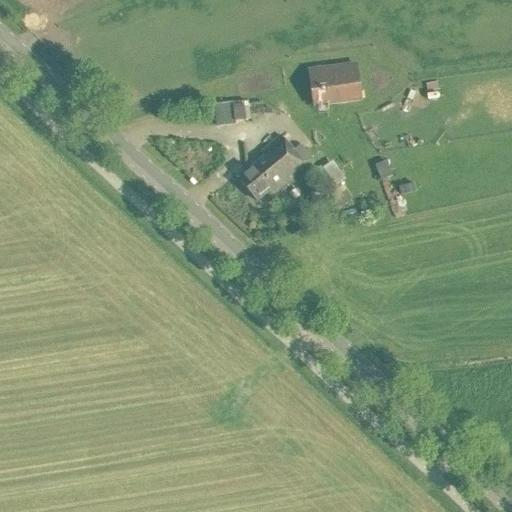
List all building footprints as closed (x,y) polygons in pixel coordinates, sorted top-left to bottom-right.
[(360,102),(355,67),(309,73),(314,108),(360,102)] [(250,103),(222,103),(221,122),(250,122),(250,103)] [(263,161),(237,183),(256,205),(265,197),(269,201),(312,163),(299,149),(292,154),(279,139),(259,156),(263,161)] [(326,196),(352,180),(339,159),(313,175),(326,196)] [(375,167),(380,183),(392,178),(386,163),(375,167)]
